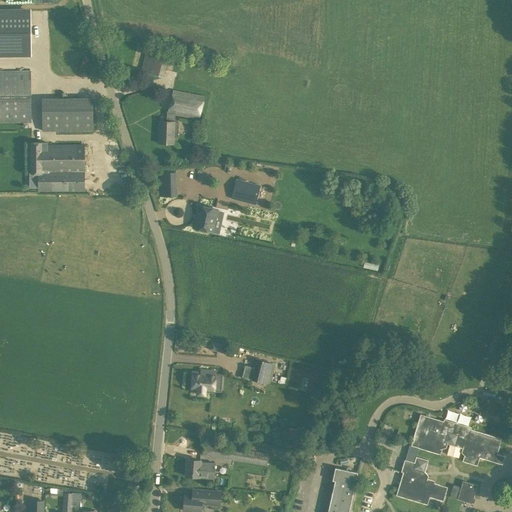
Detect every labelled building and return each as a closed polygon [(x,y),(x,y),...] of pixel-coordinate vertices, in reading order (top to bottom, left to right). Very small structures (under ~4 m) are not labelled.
[(0,54),(29,54),(29,11),(0,11),(0,54)] [(162,77),(168,54),(147,48),(141,71),(162,77)] [(0,122),(30,122),(30,72),(0,72),(0,122)] [(178,137),(178,122),(175,122),(175,115),(198,120),(205,96),(173,90),(168,111),(167,111),(166,121),(158,121),(158,143),(174,144),(174,137),(178,137)] [(42,131),(92,130),(92,100),(42,101),(42,131)] [(37,191),(84,191),(83,145),(41,145),(40,142),(30,142),(30,174),(36,173),(37,191)] [(176,196),(176,172),(160,173),(160,197),(176,196)] [(232,197),(240,200),(257,204),(261,185),(237,179),(232,197)] [(194,219),(193,228),(212,232),(217,210),(198,205),(194,219)] [(364,262),(363,267),(377,271),(379,262),(371,260),(370,263),(364,262)] [(226,345),(211,341),(209,349),(216,351),(224,353),(226,345)] [(271,364),(257,360),(252,379),(266,383),(271,364)] [(206,371),(206,373),(192,372),(191,391),(197,391),(197,394),(204,395),(205,392),(211,392),(214,392),(215,371),(206,371)] [(443,421),(420,414),(411,445),(440,454),(442,448),(446,448),(447,444),(463,448),(461,452),(464,455),(462,461),(477,465),(480,457),(502,464),(505,456),(497,454),(501,438),(471,429),(471,427),(444,419),(443,421)] [(386,435),(380,433),(377,442),(384,444),(386,435)] [(268,454),(204,443),(203,452),(203,455),(231,460),(266,466),(268,454)] [(445,495),(447,487),(434,483),(435,481),(427,478),(428,475),(425,472),(428,460),(416,456),(414,462),(405,459),(401,471),(403,472),(396,495),(427,504),(430,497),(443,501),(444,499),(447,500),(449,496),(452,497),(456,482),(450,480),(445,495)] [(213,478),(215,463),(200,462),(200,460),(186,459),(185,476),(199,477),(213,478)] [(348,511),(357,473),(335,468),(332,480),(335,481),(327,511),(348,511)] [(477,485),(463,481),(457,499),(472,503),(477,485)] [(32,493),(45,494),(45,485),(33,485),(32,493)] [(183,510),(200,511),(201,504),(211,505),(212,491),(193,489),(192,496),(184,495),(183,510)] [(64,492),(63,496),(63,506),(71,507),(72,493),(69,493),(64,492)] [(72,492),(72,493),(71,507),(79,508),(79,500),(81,501),(82,497),(82,493),(72,492)] [(107,508),(116,508),(116,499),(107,499),(107,508)] [(43,511),(44,500),(30,500),(29,511),(43,511)]
